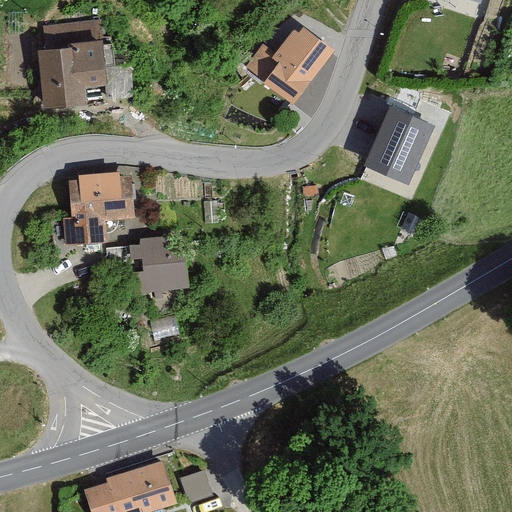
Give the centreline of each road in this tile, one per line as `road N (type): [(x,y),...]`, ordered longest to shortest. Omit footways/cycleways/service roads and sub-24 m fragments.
road 1 (tertiary): [(0,215),(28,176),(78,155),(273,168),(321,137),(378,0)]
road 2 (tertiary): [(511,261),(391,331),(209,417),(162,429)]
road 3 (tertiary): [(71,378),(14,313),(0,277)]
